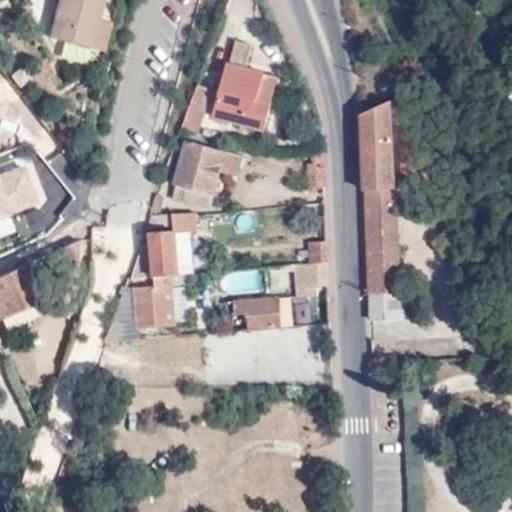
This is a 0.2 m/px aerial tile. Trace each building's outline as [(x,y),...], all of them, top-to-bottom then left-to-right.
[(105,51),(112,0),(57,0),(49,36),(105,51)] [(267,130),(282,74),(268,70),(268,68),(250,63),(256,42),(239,38),(233,60),(228,59),(212,117),(267,130)] [(214,89),(199,85),(184,128),(199,132),(214,89)] [(376,103),(363,110),(366,185),(399,183),(396,96),(376,103)] [(0,98),(0,119),(10,111),(0,98)] [(422,174),(420,133),(400,134),(402,175),(422,174)] [(221,168),(227,152),(189,139),(174,181),(176,182),(172,196),(196,205),(199,202),(208,206),(221,168)] [(228,148),(227,152),(221,168),(241,174),(247,153),(228,148)] [(323,187),(322,164),(308,164),(308,188),(323,187)] [(25,166),(0,175),(0,220),(40,204),(25,166)] [(430,287),(428,271),(403,272),(401,186),(363,187),(364,289),(430,287)] [(167,199),(159,196),(155,208),(163,210),(167,199)] [(135,276),(193,272),(189,233),(198,232),(197,214),(153,217),(149,228),(175,227),(175,231),(152,233),(153,246),(145,246),(135,276)] [(79,261),(78,239),(44,255),(51,272),(79,261)] [(306,264),(326,263),(325,245),(305,246),(306,264)] [(44,300),(27,262),(0,274),(0,319),(1,320),(44,300)] [(306,287),(328,286),(326,263),(306,264),(293,265),(295,296),(305,296),(306,287)] [(193,275),(193,272),(135,276),(133,280),(191,275),(193,275)] [(136,286),(139,329),(177,326),(177,322),(190,322),(188,286),(191,275),(133,280),(136,286)] [(126,325),(122,337),(140,336),(139,329),(136,286),(133,280),(135,276),(130,276),(120,305),(115,320),(126,325)] [(394,290),(369,292),(371,317),(396,316),(394,290)] [(250,327),(294,323),(293,299),(236,302),(237,314),(249,313),(250,327)] [(108,338),(122,337),(126,325),(115,320),(108,338)] [(373,363),(397,363),(396,340),(372,340),(373,363)] [(420,358),(440,357),(439,346),(419,346),(420,358)]
